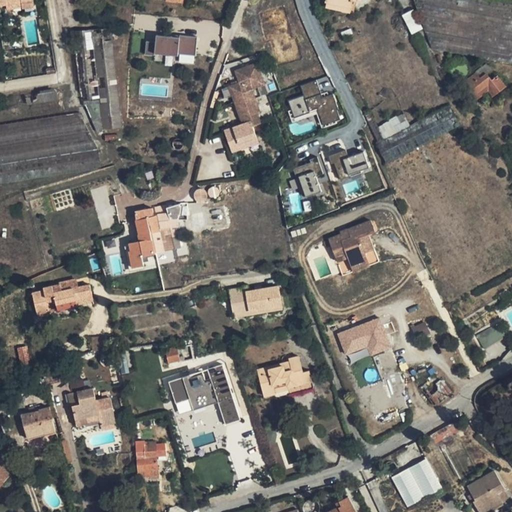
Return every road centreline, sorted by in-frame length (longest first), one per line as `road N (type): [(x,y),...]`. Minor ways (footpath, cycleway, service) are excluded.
road 1 (residential): [(511,363),(367,457)]
road 2 (residential): [(367,457),(212,511)]
road 3 (residential): [(367,457),(318,327)]
